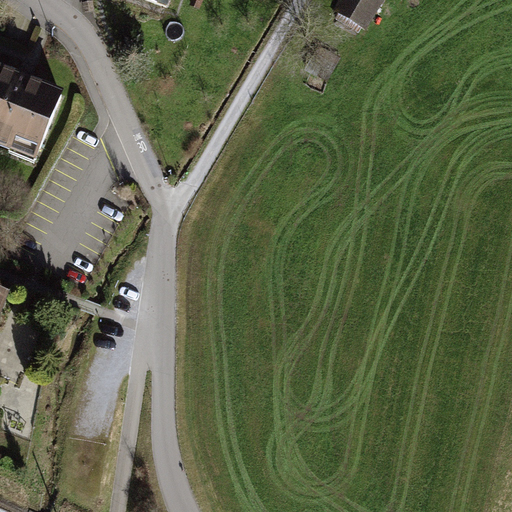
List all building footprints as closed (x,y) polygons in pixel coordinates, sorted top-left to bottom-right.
[(115,0),(159,16),(164,0),(115,0)] [(389,0),(343,0),(335,13),(369,33),(389,0)] [(327,85),(343,59),(325,48),(309,74),(327,85)] [(0,71),(0,154),(40,172),(69,99),(0,71)] [(0,341),(15,302),(0,295),(0,341)]
